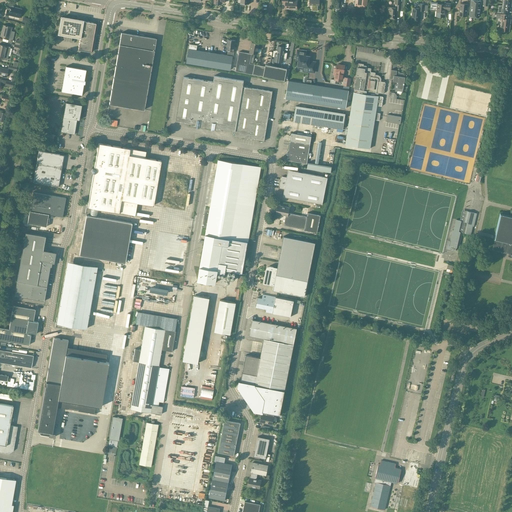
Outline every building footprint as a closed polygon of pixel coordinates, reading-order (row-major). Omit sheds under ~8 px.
[(297,10),(297,1),(288,1),(287,0),(282,0),(282,3),(285,3),(285,9),(297,10)] [(319,5),(319,0),(309,0),(309,5),(312,5),(312,11),(318,11),(318,5),(319,5)] [(401,4),(404,5),(404,0),(394,0),(394,4),(395,4),(395,8),(389,7),(388,18),(397,18),(397,10),(400,10),(401,4)] [(471,0),(469,17),(479,18),(481,1),(471,0)] [(450,10),(450,3),(445,3),(445,5),(437,4),(437,3),(431,2),(430,9),(437,10),(436,11),(435,16),(445,17),(445,10),(450,10)] [(459,16),(467,16),(468,4),(460,3),(459,16)] [(511,8),(511,3),(503,3),(502,6),(499,5),(499,8),(498,12),(508,14),(509,10),(511,10),(511,8)] [(412,20),(414,20),(414,21),(417,21),(418,20),(420,21),(421,11),(424,11),(424,4),(420,4),(419,9),(413,8),(412,20)] [(7,8),(5,18),(8,19),(8,17),(9,15),(20,17),(22,9),(14,7),(14,6),(12,6),(11,6),(11,7),(10,9),(7,8)] [(505,19),(505,15),(497,14),(496,18),(502,19),(500,30),(509,31),(511,19),(505,19)] [(78,50),(91,52),(96,23),(61,17),(58,34),(80,38),(78,50)] [(9,38),(12,27),(3,25),(0,36),(9,38)] [(144,110),(156,39),(121,33),(109,104),(144,110)] [(233,57),(235,41),(228,40),(227,48),(230,48),(230,52),(228,51),(227,56),(197,50),(197,48),(196,48),(197,45),(195,45),(190,44),(187,63),(230,70),(233,57)] [(239,52),(236,68),(233,67),(233,70),(235,71),(284,81),(287,69),(265,65),(265,67),(252,64),(255,54),(257,54),(259,44),(252,43),(250,54),(239,52)] [(0,44),(0,58),(3,59),(7,60),(10,47),(7,46),(0,44)] [(275,56),(274,60),(276,61),(282,62),(283,60),(285,60),(286,60),(286,59),(287,53),(284,52),(285,47),(278,46),(277,51),(276,51),(275,56)] [(299,61),(298,66),(303,66),(302,71),(313,72),(315,62),(309,61),(309,56),(303,56),(304,51),(297,50),(296,60),(299,61)] [(354,92),(378,96),(379,93),(383,94),(385,82),(380,81),(378,80),(379,80),(378,79),(378,78),(377,77),(374,77),(374,73),(370,73),(370,69),(363,68),(364,64),(358,63),(358,67),(354,92)] [(331,79),(330,83),(343,85),(349,86),(351,78),(345,77),(345,78),(343,78),(344,65),(337,64),(335,80),(331,79)] [(84,84),(85,81),(84,81),(86,70),(66,66),(62,91),(81,95),(83,84),(84,84)] [(0,74),(2,75),(2,76),(6,77),(8,69),(4,69),(0,67),(0,74)] [(403,88),(405,77),(403,77),(404,73),(397,72),(397,71),(391,70),(390,77),(393,77),(393,81),(397,82),(396,84),(395,84),(394,89),(396,91),(403,92),(403,88)] [(214,76),(213,82),(206,128),(211,129),(211,130),(215,130),(215,129),(220,130),(221,129),(235,131),(243,87),(244,81),(214,76)] [(206,128),(213,82),(183,77),(176,121),(191,124),(191,125),(196,126),(196,127),(200,128),(200,127),(206,128)] [(288,81),(285,99),(345,108),(346,108),(349,90),(288,81)] [(272,91),(243,87),(235,131),(234,136),(264,141),(272,91)] [(383,97),(354,92),(345,144),(370,148),(375,120),(379,121),(380,113),(376,112),(377,106),(381,106),(382,106),(382,103),(382,102),(383,102),(383,101),(382,100),(383,100),(383,97)] [(79,120),(82,105),(66,102),(60,132),(74,134),(77,120),(79,120)] [(343,129),(345,114),(296,106),(293,121),(343,129)] [(388,114),(386,122),(400,124),(401,117),(388,114)] [(52,144),(54,135),(54,134),(53,134),(52,134),(51,134),(49,134),(49,133),(48,134),(47,133),(46,133),(44,143),(48,143),(49,143),(52,144)] [(291,133),(290,141),(288,151),(287,151),(287,155),(288,155),(287,160),(307,164),(311,136),(291,133)] [(93,173),(87,207),(119,213),(121,200),(153,206),(161,161),(129,155),(130,149),(98,143),(94,168),(93,168),(92,168),(92,169),(91,169),(91,170),(91,171),(91,172),(92,172),(92,173),(93,173)] [(58,187),(62,167),(64,155),(39,151),(33,182),(58,187)] [(261,167),(254,166),(218,160),(210,209),(207,209),(206,210),(204,224),(205,225),(207,226),(198,280),(201,280),(200,282),(204,283),(204,281),(209,281),(208,283),(211,284),(212,282),(216,283),(217,272),(225,273),(224,275),(227,275),(226,278),(235,280),(236,272),(242,273),(248,241),(261,167)] [(282,176),(281,182),(325,191),(327,178),(288,170),(287,177),(282,176)] [(325,191),(281,182),(279,188),(284,189),(283,197),(322,204),(325,191)] [(46,227),(48,215),(63,217),(66,198),(33,192),(27,224),(46,227)] [(275,211),(274,215),(281,216),(281,215),(286,216),(284,226),(304,230),(307,217),(288,213),(289,208),(278,205),(276,211),(275,211)] [(511,210),(510,215),(500,213),(494,240),(495,241),(492,250),(508,254),(508,257),(511,258),(511,210)] [(462,233),(471,235),(473,226),(474,226),(477,213),(467,211),(464,221),(464,222),(465,222),(462,232),(463,232),(462,233)] [(304,230),(317,233),(320,215),(308,213),(307,217),(304,230)] [(86,215),(79,255),(125,263),(132,223),(86,215)] [(452,230),(449,246),(459,248),(461,239),(462,233),(463,232),(462,232),(465,222),(464,222),(464,221),(456,219),(453,230),(452,230)] [(45,237),(25,233),(14,296),(43,301),(46,286),(50,267),(51,267),(52,262),(53,262),(54,253),(42,251),(45,237)] [(266,268),(266,269),(263,283),(274,286),(273,290),(305,297),(315,243),(284,236),(277,267),(270,266),(269,266),(268,266),(268,267),(267,267),(267,268),(266,268)] [(154,267),(154,269),(182,274),(183,263),(177,263),(178,259),(174,259),(174,258),(166,257),(166,258),(161,257),(159,268),(154,267)] [(56,323),(86,329),(96,273),(66,267),(56,323)] [(160,282),(159,288),(171,290),(172,284),(160,282)] [(258,297),(256,307),(267,309),(266,312),(291,317),(294,301),(263,295),(262,298),(258,297)] [(199,363),(210,298),(194,296),(183,361),(199,363)] [(230,334),(236,302),(220,300),(214,331),(230,334)] [(10,323),(37,328),(38,322),(33,321),(35,309),(13,306),(10,323)] [(175,331),(177,319),(138,312),(136,324),(145,325),(145,326),(144,326),(140,350),(135,349),(133,361),(138,362),(130,409),(150,413),(161,414),(169,369),(158,367),(161,350),(172,351),(175,331)] [(260,358),(251,356),(246,355),(239,387),(255,410),(280,415),(284,395),(285,391),(294,345),(297,328),(252,320),(249,336),(264,339),(260,358)] [(36,334),(37,328),(10,323),(9,329),(0,327),(0,339),(29,345),(31,333),(36,334)] [(38,430),(41,431),(40,431),(40,435),(54,437),(55,433),(52,433),(57,407),(67,409),(94,413),(95,406),(101,407),(109,362),(66,355),(68,340),(54,338),(46,382),(45,382),(44,385),(45,386),(39,425),(38,430)] [(0,362),(31,368),(33,356),(0,350),(0,362)] [(181,386),(180,396),(193,398),(194,388),(181,386)] [(17,427),(10,425),(13,406),(0,403),(0,452),(9,454),(13,451),(17,427)] [(274,415),(262,412),(262,414),(261,414),(260,422),(272,425),(274,417),(274,415)] [(117,447),(121,418),(111,416),(107,446),(117,447)] [(234,456),(240,423),(224,420),(218,452),(234,456)] [(151,467),(158,425),(146,422),(139,465),(151,467)] [(266,459),(270,439),(258,437),(254,456),(266,459)] [(375,478),(377,478),(376,482),(370,506),(385,510),(391,486),(390,485),(391,482),(397,483),(401,469),(395,468),(395,464),(381,460),(380,464),(378,464),(375,478)] [(216,461),(212,479),(228,482),(232,464),(216,461)] [(268,465),(253,462),(251,472),(251,473),(250,478),(256,479),(257,474),(266,476),(268,465)] [(0,511),(11,511),(13,505),(11,505),(15,480),(0,477),(0,511)] [(260,488),(261,480),(256,479),(250,478),(249,478),(248,486),(260,488)] [(212,479),(209,497),(225,501),(228,482),(212,479)] [(258,511),(260,504),(245,501),(242,511),(258,511)]
